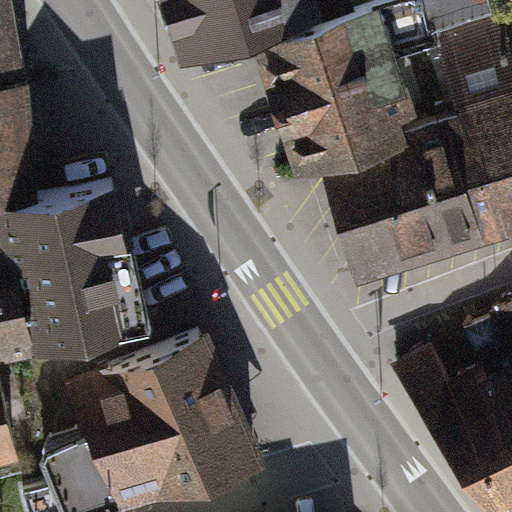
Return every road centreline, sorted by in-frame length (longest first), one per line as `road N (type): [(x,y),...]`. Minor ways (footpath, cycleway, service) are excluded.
road 1 (primary): [(80,0),(314,346)]
road 2 (residential): [(314,346),(511,268)]
road 3 (residential): [(188,511),(384,443)]
